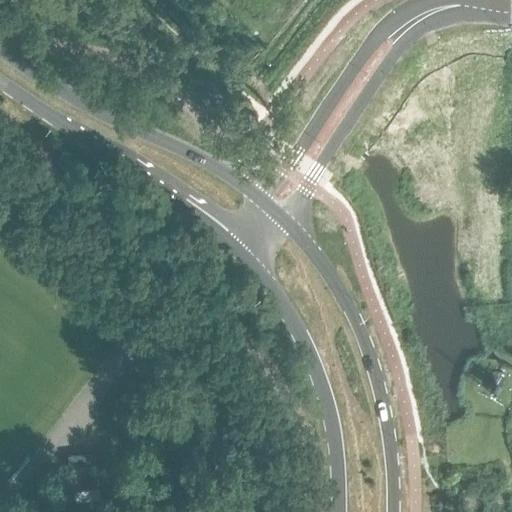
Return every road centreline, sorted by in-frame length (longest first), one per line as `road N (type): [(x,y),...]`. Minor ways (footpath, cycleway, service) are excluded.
road 1 (secondary): [(392,511),(388,438),(363,342),(340,289),(281,219)]
road 2 (secondary): [(259,200),(204,160),(56,87),(0,44)]
road 3 (secondary): [(235,247),(276,295),(316,370),(334,438),(339,511)]
road 4 (secondary): [(0,82),(235,247)]
road 5 (tertiary): [(281,219),(397,50),(405,25)]
road 6 (tertiary): [(405,25),(373,43),(259,200)]
